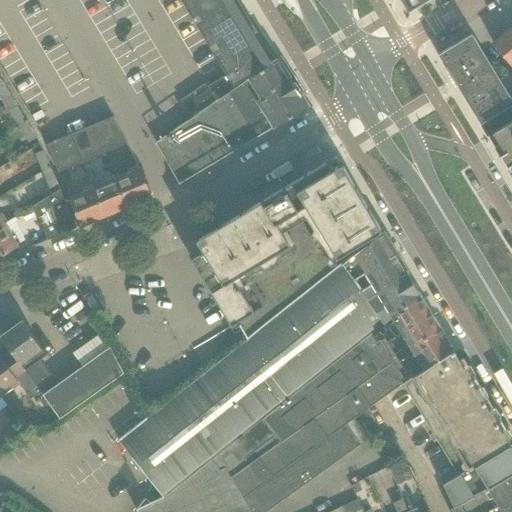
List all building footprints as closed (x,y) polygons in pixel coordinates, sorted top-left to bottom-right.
[(182,0),(222,64),(228,74),(234,84),(273,58),(263,41),(238,0),(182,0)] [(401,0),(408,11),(426,0),(401,0)] [(511,26),(494,42),(493,43),(511,65),(511,26)] [(456,43),(438,55),(445,67),(444,68),(447,72),(450,70),(456,80),(453,83),(455,86),(456,86),(480,124),(511,103),(511,100),(484,55),(471,34),(456,43)] [(191,117),(156,143),(169,166),(179,184),(182,182),(307,107),(277,56),(274,58),(273,58),(234,84),(214,96),(216,100),(191,117)] [(228,74),(208,86),(214,96),(234,84),(228,74)] [(0,79),(0,96),(2,100),(10,95),(1,79),(0,79)] [(204,84),(180,101),(191,117),(216,100),(204,84)] [(17,106),(9,111),(19,127),(19,126),(26,122),(17,106)] [(82,163),(125,144),(113,117),(71,135),(82,163)] [(506,167),(511,164),(511,120),(492,133),(504,152),(499,155),(506,167)] [(19,126),(19,127),(28,143),(36,138),(26,122),(19,126)] [(71,135),(48,145),(60,173),(82,163),(71,135)] [(43,150),(34,154),(41,171),(50,168),(43,150)] [(202,251),(190,258),(230,326),(237,322),(245,335),(245,336),(247,339),(348,259),(380,234),(379,232),(381,230),(336,155),(195,240),(202,251)] [(138,167),(115,177),(127,206),(151,196),(138,167)] [(50,168),(41,171),(49,189),(57,185),(50,168)] [(115,177),(92,186),(105,216),(127,206),(115,177)] [(105,216),(92,186),(69,196),(81,225),(105,216)] [(59,190),(33,206),(34,208),(47,240),(76,228),(60,190),(59,190)] [(3,224),(0,225),(0,255),(16,246),(3,224)] [(165,497),(227,469),(232,478),(249,465),(280,442),(279,440),(280,440),(274,433),(262,418),(419,293),(414,285),(411,280),(406,271),(382,232),(380,234),(348,259),(247,339),(161,407),(147,418),(128,433),(120,439),(165,497)] [(280,442),(249,465),(232,478),(243,498),(252,491),(262,484),(271,477),(280,471),(289,464),(299,457),(308,450),(317,443),(326,437),(335,430),(345,423),(353,417),(354,418),(357,416),(386,395),(402,384),(401,382),(414,372),(452,348),(449,343),(448,341),(439,327),(419,293),(262,418),(274,433),(280,440),(279,440),(280,442)] [(0,335),(0,336),(11,351),(20,364),(41,348),(21,320),(0,335)] [(25,370),(29,376),(59,418),(123,373),(109,347),(57,384),(39,360),(25,370)] [(509,443),(452,348),(414,372),(401,382),(402,384),(457,475),(509,443)] [(0,357),(0,395),(0,396),(29,376),(25,370),(20,364),(11,351),(1,358),(0,357)] [(369,439),(354,418),(353,417),(345,423),(359,445),(360,445),(369,439)] [(351,451),(359,445),(345,423),(335,430),(351,451)] [(341,457),(351,451),(335,430),(326,437),(341,457)] [(332,464),(341,457),(326,437),(317,443),(332,464)] [(317,443),(308,450),(323,471),(332,464),(317,443)] [(511,511),(511,447),(509,443),(457,475),(458,476),(443,485),(453,507),(451,509),(452,511),(511,511)] [(308,450),(299,457),(313,477),(323,471),(308,450)] [(299,457),(289,464),(304,484),(313,477),(299,457)] [(396,462),(387,466),(396,486),(405,482),(396,462)] [(289,464),(280,471),(295,491),(304,484),(289,464)] [(136,510),(136,511),(247,511),(250,511),(243,498),(232,478),(227,469),(165,497),(136,510)] [(280,471),(271,477),(285,497),(295,491),(280,471)] [(271,477),(262,484),(276,504),(285,497),(271,477)] [(262,484),(252,491),(267,510),(276,504),(262,484)] [(252,491),(243,498),(250,511),(251,511),(264,511),(267,510),(252,491)] [(357,499),(339,508),(341,511),(355,511),(362,509),(357,499)]
